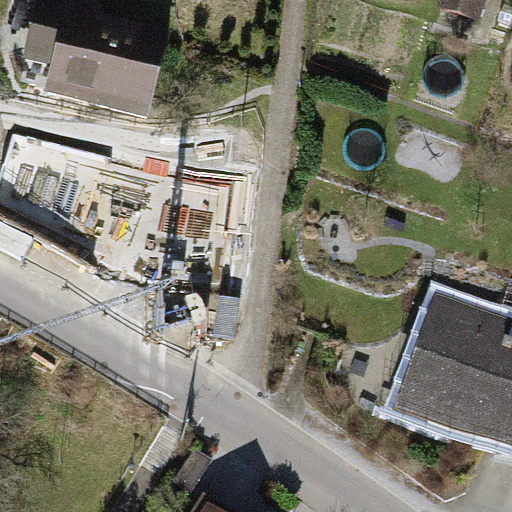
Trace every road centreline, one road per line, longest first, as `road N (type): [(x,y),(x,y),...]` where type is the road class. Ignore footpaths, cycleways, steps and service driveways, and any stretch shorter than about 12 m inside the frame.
road 1 (residential): [(247,416),(0,271)]
road 2 (residential): [(396,511),(247,416)]
road 3 (residential): [(247,416),(269,258)]
